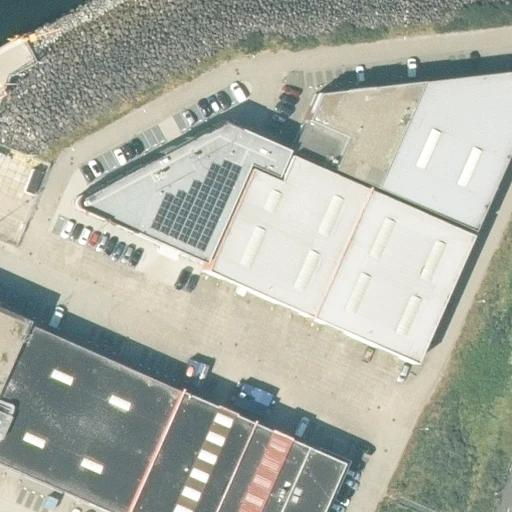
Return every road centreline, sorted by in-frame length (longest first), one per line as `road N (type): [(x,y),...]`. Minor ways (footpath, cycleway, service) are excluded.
road 1 (unclassified): [(511,37),(242,68),(70,158),(29,242)]
road 2 (unclassified): [(411,409),(29,242)]
road 3 (unclassified): [(411,409),(511,184)]
